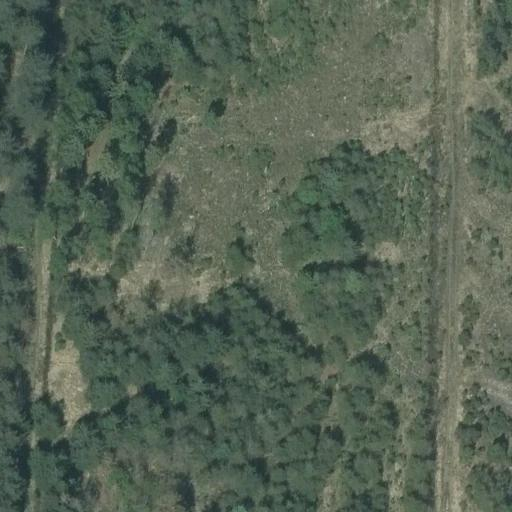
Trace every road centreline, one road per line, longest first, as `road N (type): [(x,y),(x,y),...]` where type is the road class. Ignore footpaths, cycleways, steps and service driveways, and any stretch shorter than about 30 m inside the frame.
road 1 (track): [(35,0),(9,511)]
road 2 (track): [(434,511),(443,0)]
